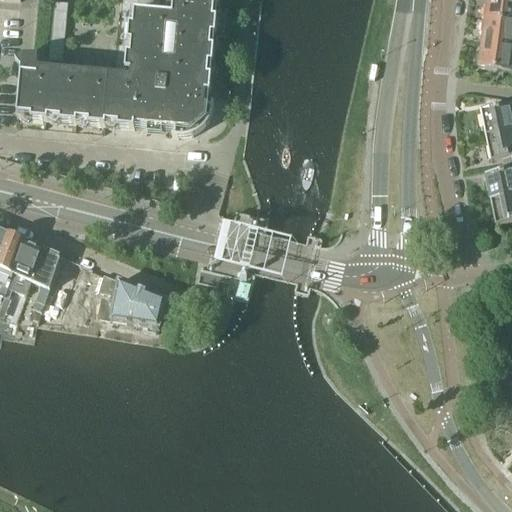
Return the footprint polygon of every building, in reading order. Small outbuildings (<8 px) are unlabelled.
[(216,39),(217,22),(214,22),(215,10),(218,10),(219,0),(167,0),(166,17),(135,15),(134,29),(130,28),(129,45),(132,46),(131,58),(127,57),(126,74),(131,75),(130,80),(38,72),(39,60),(22,59),(16,64),(21,71),(22,71),(18,118),(32,120),(31,123),(48,125),(49,121),(61,122),(60,126),(77,128),(78,124),(90,125),(89,129),(105,130),(106,130),(106,127),(118,128),(118,131),(135,133),(135,129),(174,132),(173,139),(173,141),(179,141),(192,140),(194,139),(209,127),(210,125),(212,121),(212,119),(213,117),(214,115),(214,113),(214,106),(206,106),(207,96),(211,97),(212,80),(208,79),(209,67),(213,68),(215,51),(211,50),(212,38),(216,39)] [(511,0),(488,0),(486,21),(511,24),(511,0)] [(511,24),(486,21),(482,45),(511,49),(511,24)] [(511,49),(482,45),(479,68),(511,73),(511,65),(511,49)] [(511,105),(480,112),(485,138),(511,132),(511,105)] [(503,161),(504,167),(511,165),(511,132),(485,138),(491,164),(503,161)] [(485,177),(490,203),(511,198),(511,165),(504,167),(505,173),(485,177)] [(511,198),(490,203),(496,228),(511,224),(511,198)] [(8,238),(0,258),(0,298),(5,301),(25,246),(25,245),(8,238)] [(25,246),(5,301),(9,302),(12,294),(17,295),(23,281),(31,286),(43,252),(34,248),(32,249),(25,246)] [(53,256),(43,252),(31,286),(41,290),(33,313),(42,316),(61,262),(54,259),(53,256)] [(61,262),(42,316),(40,321),(64,327),(83,270),(61,262)] [(221,278),(201,274),(198,286),(218,290),(221,278)] [(167,304),(104,279),(97,298),(102,300),(97,322),(112,325),(112,322),(160,332),(167,304)] [(249,305),(253,288),(240,285),(236,302),(249,305)]
